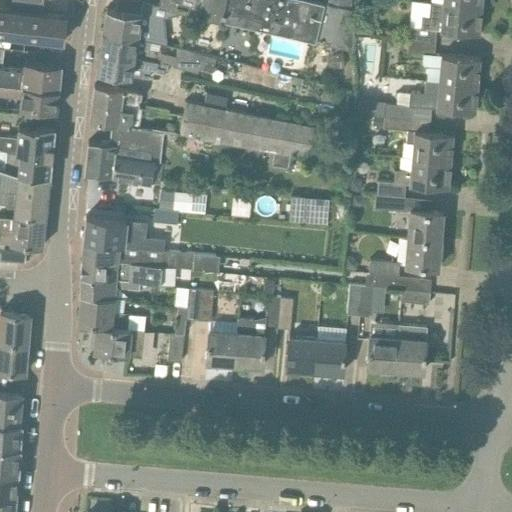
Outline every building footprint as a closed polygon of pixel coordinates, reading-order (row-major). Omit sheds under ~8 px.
[(0,0),(0,8),(26,11),(26,0),(0,0)] [(102,30),(160,43),(166,45),(164,18),(185,13),(158,5),(130,0),(116,0),(116,10),(106,9),(102,30)] [(158,0),(158,5),(185,13),(203,18),(314,44),(314,43),(321,44),(321,46),(342,50),(352,53),(355,12),(343,11),(323,5),(304,0),(158,0)] [(434,41),(435,30),(477,34),(480,7),(431,2),(429,2),(428,17),(420,16),(419,29),(408,28),(407,38),(434,41)] [(65,17),(65,16),(26,11),(0,8),(0,33),(63,41),(65,17)] [(99,51),(154,62),(160,43),(102,30),(99,51)] [(434,41),(407,38),(406,52),(433,55),(434,41)] [(0,83),(57,90),(59,67),(22,64),(22,69),(1,66),(3,48),(0,47),(0,83)] [(175,57),(172,66),(172,67),(196,74),(198,69),(202,70),(212,73),(216,60),(206,57),(178,48),(175,57)] [(97,72),(139,78),(149,79),(151,71),(155,72),(158,63),(154,62),(99,51),(97,72)] [(437,81),(476,85),(478,57),(440,54),(437,81)] [(243,66),(240,82),(276,89),(279,72),(243,66)] [(408,106),(474,111),(476,85),(437,81),(426,80),(425,93),(410,92),(408,106)] [(19,106),(55,110),(57,90),(0,83),(0,95),(20,97),(19,106)] [(111,124),(130,127),(133,105),(137,105),(139,92),(123,89),(94,84),(90,121),(111,124)] [(205,104),(187,100),(180,135),(317,160),(320,144),(326,145),(328,133),(322,132),(323,128),(226,108),(205,104)] [(378,114),(408,117),(408,106),(384,104),(384,105),(379,104),(378,114)] [(408,131),(408,130),(408,117),(378,114),(377,127),(382,127),(381,128),(408,131)] [(137,145),(139,128),(130,127),(111,124),(108,141),(137,145)] [(21,147),(50,150),(53,127),(34,125),(34,128),(16,126),(15,137),(0,135),(0,149),(21,151),(21,147)] [(451,134),(408,130),(408,131),(406,143),(411,143),(410,157),(449,160),(451,134)] [(114,154),(115,144),(88,141),(84,172),(86,174),(110,176),(114,154)] [(12,173),(48,176),(50,150),(21,147),(21,151),(0,149),(0,166),(12,171),(12,173)] [(110,176),(110,178),(150,185),(151,182),(159,183),(163,163),(114,154),(110,176)] [(403,197),(404,184),(447,188),(449,160),(410,157),(409,171),(394,170),(392,182),(377,181),(376,194),(403,197)] [(0,213),(44,218),(48,176),(12,173),(12,171),(0,166),(0,213)] [(160,209),(173,210),(175,193),(161,192),(160,209)] [(403,197),(376,194),(374,194),(373,208),(403,211),(404,197),(403,197)] [(288,220),(325,224),(327,199),(290,195),(288,220)] [(152,221),(181,225),(183,212),(178,212),(178,211),(153,209),(152,221)] [(405,238),(439,240),(441,212),(407,210),(405,238)] [(0,243),(40,247),(41,247),(44,218),(0,213),(0,243)] [(82,240),(123,245),(126,220),(85,216),(82,240)] [(405,238),(403,265),(436,268),(439,240),(405,238)] [(81,259),(161,266),(213,271),(215,255),(168,251),(123,245),(82,240),(81,259)] [(3,248),(2,257),(26,259),(27,250),(3,248)] [(116,280),(139,282),(159,284),(161,266),(81,259),(80,276),(116,280)] [(367,274),(397,277),(399,262),(369,260),(367,274)] [(429,291),(430,280),(397,277),(367,274),(366,285),(373,286),(401,289),(429,291)] [(114,298),(115,288),(116,280),(80,276),(78,295),(79,295),(114,298)] [(139,282),(116,280),(115,288),(138,290),(139,282)] [(346,314),(358,316),(361,285),(348,284),(346,314)] [(358,316),(371,317),(373,286),(366,285),(361,285),(358,316)] [(186,319),(198,320),(200,289),(188,288),(186,319)] [(200,289),(198,320),(208,320),(211,321),(213,290),(200,289)] [(400,302),(428,304),(429,291),(401,289),(400,302)] [(97,325),(128,329),(130,314),(122,313),(123,301),(115,300),(114,298),(79,295),(77,324),(97,325)] [(264,327),(276,328),(280,297),(266,296),(264,327)] [(276,328),(289,329),(292,298),(280,297),(276,328)] [(0,341),(27,344),(30,314),(0,311),(0,341)] [(397,336),(394,369),(422,372),(425,326),(398,324),(397,336)] [(128,329),(97,325),(93,352),(141,357),(144,331),(128,329)] [(316,337),(313,370),(341,373),(345,328),(317,326),(316,337)] [(233,364),(237,331),(208,328),(205,362),(233,364)] [(237,331),(233,364),(261,366),(264,333),(237,331)] [(166,360),(180,361),(182,335),(173,334),(169,333),(166,360)] [(366,367),(394,369),(397,336),(368,333),(366,367)] [(285,368),(313,370),(316,337),(288,335),(285,368)] [(0,370),(25,372),(27,344),(0,341),(0,370)] [(0,422),(19,424),(21,392),(0,390),(0,422)] [(0,445),(17,447),(19,424),(0,422),(0,445)] [(17,447),(0,445),(0,472),(17,473),(19,447),(17,447)] [(0,496),(14,497),(17,473),(0,472),(0,496)] [(0,511),(13,511),(14,497),(0,496),(0,511)]
